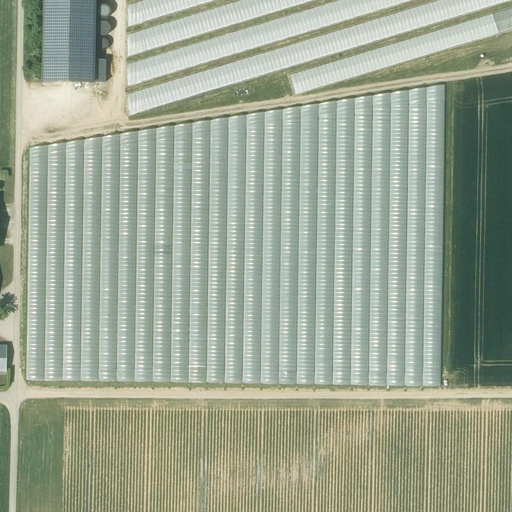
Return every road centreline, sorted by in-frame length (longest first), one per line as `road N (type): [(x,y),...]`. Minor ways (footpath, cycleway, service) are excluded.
road 1 (track): [(12,511),(21,0)]
road 2 (track): [(511,396),(0,396)]
road 3 (track): [(18,142),(511,65)]
